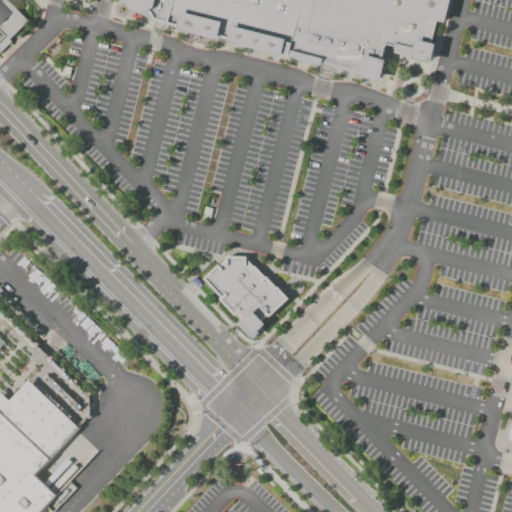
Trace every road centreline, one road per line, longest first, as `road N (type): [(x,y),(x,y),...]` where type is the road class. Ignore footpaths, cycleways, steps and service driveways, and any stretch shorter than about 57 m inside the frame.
road 1 (tertiary): [(32,199),(238,414)]
road 2 (tertiary): [(130,247),(0,111)]
road 3 (tertiary): [(361,495),(259,390)]
road 4 (tertiary): [(238,414),(338,511)]
road 5 (residential): [(144,511),(238,414)]
road 6 (tertiary): [(259,390),(174,296)]
